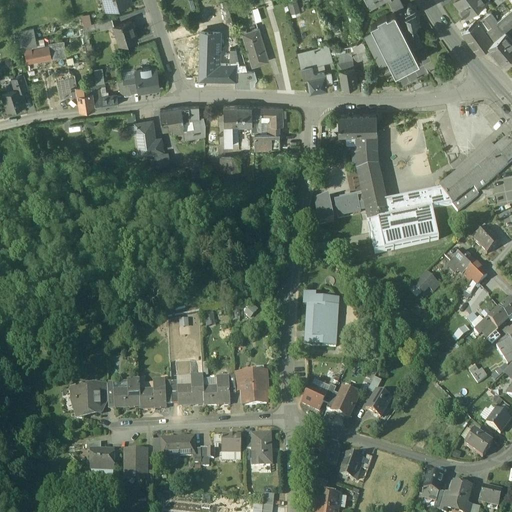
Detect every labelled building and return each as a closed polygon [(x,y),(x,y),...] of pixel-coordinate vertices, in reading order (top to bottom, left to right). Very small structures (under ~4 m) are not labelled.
[(296,0),(289,2),(291,10),(298,8),(296,0)] [(409,18),(404,8),(400,0),(388,0),(393,10),(391,10),(392,12),(387,15),(386,13),(377,18),(378,19),(370,23),(373,29),(364,34),(379,65),(389,60),(395,72),(404,67),(406,72),(412,69),(410,64),(418,60),(412,48),(422,43),(409,18)] [(454,0),(459,6),(458,7),(458,9),(460,12),(462,13),(464,12),(466,15),(484,0),(454,0)] [(409,18),(411,17),(419,13),(414,3),(412,4),(411,3),(410,3),(409,2),(408,3),(407,3),(407,4),(406,5),(407,7),(404,8),(409,18)] [(261,18),(257,6),(251,8),(255,20),(261,18)] [(228,8),(223,10),(226,21),(232,19),(228,8)] [(511,8),(497,21),(490,12),(477,21),(484,31),(491,26),(499,37),(505,31),(505,30),(511,24),(511,8)] [(90,11),(82,12),(84,23),(91,23),(90,11)] [(112,17),(99,21),(101,28),(114,24),(112,17)] [(131,19),(114,24),(120,43),(137,38),(131,19)] [(491,26),(484,31),(477,21),(470,27),(465,30),(464,29),(461,31),(462,32),(461,32),(468,42),(477,53),(487,46),(486,46),(499,37),(491,26)] [(33,27),(21,29),(25,49),(30,48),(30,45),(36,44),(33,27)] [(258,27),(251,29),(252,34),(244,36),(252,63),(267,58),(258,27)] [(220,31),(200,30),(200,51),(213,51),(213,52),(216,52),(216,40),(219,40),(220,31)] [(511,53),(511,39),(505,31),(499,37),(486,46),(487,46),(501,63),(511,53)] [(48,42),(49,45),(51,56),(66,53),(64,39),(48,42)] [(354,52),(337,55),(339,68),(353,66),(369,60),(362,40),(351,44),(354,52)] [(30,48),(25,49),(27,60),(51,56),(49,45),(30,48)] [(235,47),(229,47),(229,62),(235,62),(235,63),(239,63),(235,47)] [(329,47),(297,54),(301,67),(322,62),(332,60),(329,47)] [(229,62),(213,61),(213,52),(213,51),(200,51),(199,76),(234,77),(234,69),(235,69),(235,63),(235,62),(229,62)] [(322,62),(301,67),(303,77),(308,76),(324,73),(322,62)] [(102,66),(94,67),(95,82),(104,81),(102,66)] [(150,66),(141,67),(142,68),(136,69),(137,75),(139,90),(139,91),(146,90),(152,89),(159,88),(156,66),(150,67),(150,66)] [(353,66),(339,68),(342,85),(357,84),(353,66)] [(335,68),(327,69),(328,72),(329,80),(338,79),(335,68)] [(235,69),(234,69),(234,77),(234,84),(250,84),(250,77),(256,77),(253,69),(235,69)] [(77,84),(74,72),(68,70),(55,72),(60,95),(71,93),(78,92),(78,91),(92,90),(91,82),(77,84)] [(324,73),(308,76),(310,90),(326,87),(325,80),(329,80),(328,72),(324,73)] [(28,86),(23,73),(10,77),(14,88),(20,87),(21,89),(28,86)] [(137,75),(123,77),(123,82),(130,81),(129,81),(131,91),(139,90),(137,75)] [(92,82),(91,82),(92,90),(93,98),(101,97),(99,86),(105,86),(104,81),(95,82),(92,82)] [(123,82),(125,94),(125,95),(131,94),(131,91),(129,81),(123,82)] [(14,88),(2,92),(7,108),(25,102),(21,89),(20,87),(14,88)] [(92,90),(78,91),(78,92),(79,108),(95,106),(93,98),(92,90)] [(101,97),(93,98),(95,106),(118,103),(117,95),(101,97)] [(237,104),(223,104),(224,122),(232,122),(237,121),(237,104)] [(252,105),(237,104),(237,121),(251,121),(252,121),(252,105)] [(181,106),(183,120),(192,119),(200,118),(199,105),(181,106)] [(283,106),(252,105),(252,121),(251,121),(251,125),(251,132),(254,132),(254,131),(260,131),(260,119),(270,119),(270,124),(276,124),(279,123),(283,123),(283,114),(285,114),(285,109),(282,109),(283,106)] [(178,106),(160,109),(162,127),(173,126),(174,130),(183,129),(183,124),(184,124),(183,120),(182,108),(180,108),(179,107),(178,106)] [(376,112),(357,113),(357,127),(356,127),(356,136),(355,136),(356,158),(377,158),(376,112)] [(357,127),(357,113),(338,113),(338,132),(355,132),(355,136),(356,136),(356,127),(357,127)] [(200,118),(192,119),(194,126),(192,126),(193,133),(205,130),(205,125),(203,117),(200,118)] [(151,120),(136,122),(140,152),(162,149),(160,137),(154,138),(151,120)] [(232,122),(224,122),(224,142),(232,142),(232,122)] [(260,131),(254,131),(254,132),(254,147),(266,147),(279,147),(279,131),(270,131),(260,131)] [(511,142),(508,138),(489,155),(485,151),(471,163),(489,184),(511,162),(511,142)] [(239,156),(221,157),(221,171),(239,170),(239,156)] [(389,219),(385,203),(377,167),(377,158),(356,158),(352,158),(353,172),(357,173),(361,194),(362,199),(365,212),(368,223),(389,219)] [(471,163),(439,190),(439,191),(452,206),(473,189),(476,194),(489,184),(471,163)] [(473,189),(452,206),(457,213),(478,196),(476,194),(473,189)] [(385,203),(389,219),(432,210),(452,206),(439,191),(385,203)] [(361,194),(329,201),(333,221),(337,220),(334,205),(362,199),(361,194)] [(328,198),(314,201),(319,226),(334,223),(329,201),(328,198)] [(362,199),(334,205),(337,220),(360,215),(360,213),(365,212),(362,199)] [(389,219),(368,223),(374,254),(438,240),(432,210),(389,219)] [(486,229),(473,241),(487,255),(500,243),(486,229)] [(474,264),(462,252),(453,261),(461,269),(465,273),(474,264)] [(453,261),(447,267),(455,275),(458,272),(461,269),(453,261)] [(472,276),(467,272),(475,264),(474,264),(465,273),(470,278),(472,276)] [(475,264),(467,272),(472,276),(470,278),(472,281),(477,285),(487,276),(475,264)] [(426,274),(418,283),(425,290),(421,294),(422,295),(435,283),(426,274)] [(418,283),(414,287),(421,294),(425,290),(418,283)] [(315,295),(304,294),(303,305),(307,306),(307,305),(315,306),(314,309),(334,310),(334,311),(338,311),(338,305),(338,303),(320,302),(321,298),(315,298),(315,295)] [(511,302),(510,300),(498,310),(508,321),(511,317),(511,302)] [(253,305),(245,313),(251,318),(258,310),(253,305)] [(334,310),(314,309),(315,306),(307,305),(304,345),(335,347),(336,340),(336,339),(332,339),(334,310)] [(488,319),(487,319),(491,324),(497,330),(508,321),(498,310),(488,319)] [(479,318),(471,325),(475,329),(483,322),(479,318)] [(475,329),(473,331),(477,335),(478,336),(491,324),(487,319),(488,319),(487,319),(483,322),(475,329)] [(495,333),(487,340),(491,344),(499,337),(495,333)] [(510,338),(496,347),(503,359),(511,353),(511,342),(510,339),(510,338)] [(384,356),(376,352),(372,361),(380,365),(384,356)] [(511,353),(503,359),(507,365),(511,362),(511,353)] [(472,375),(479,383),(487,376),(481,368),(472,375)] [(511,373),(508,370),(503,375),(511,381),(511,373)] [(255,374),(250,374),(249,375),(248,375),(248,379),(241,379),(242,393),(241,393),(242,406),(266,405),(266,391),(267,391),(266,377),(264,375),(256,375),(255,374)] [(203,378),(190,378),(191,388),(177,388),(178,404),(178,406),(204,405),(203,389),(203,378)] [(228,378),(216,379),(217,388),(203,389),(204,405),(204,407),(230,406),(229,395),(228,378)] [(374,379),(368,391),(375,394),(381,382),(374,379)] [(139,382),(127,382),(127,392),(113,392),(114,410),(140,409),(139,383),(139,382)] [(165,382),(139,383),(140,409),(140,411),(166,409),(165,382)] [(326,396),(323,403),(328,405),(334,394),(336,389),(330,386),(326,396)] [(99,387),(87,388),(87,391),(71,391),(72,404),(76,404),(76,421),(83,420),(85,418),(85,416),(101,415),(101,400),(100,400),(99,387)] [(107,387),(99,387),(100,400),(101,400),(107,400),(107,387)] [(326,396),(310,388),(303,403),(319,411),(323,403),(326,396)] [(356,399),(341,392),(339,396),(332,411),(332,412),(339,415),(339,416),(344,418),(347,419),(348,420),(357,400),(357,399),(356,399)] [(328,405),(326,409),(331,412),(332,412),(332,411),(339,396),(334,394),(328,405)] [(383,399),(375,394),(366,410),(380,419),(391,401),(384,397),(383,399)] [(496,411),(486,424),(500,435),(510,421),(496,411)] [(491,436),(482,429),(478,434),(488,441),(491,436)] [(478,434),(474,431),(464,445),(482,458),(492,444),(478,434)] [(270,435),(253,436),(253,438),(253,449),(252,449),(252,450),(253,466),(271,465),(270,435)] [(241,437),(222,437),(222,438),(221,446),(221,454),(240,454),(241,437)] [(194,439),(161,441),(162,456),(179,455),(180,458),(194,457),(195,457),(194,451),(194,439)] [(161,441),(153,442),(153,459),(162,458),(162,456),(161,441)] [(100,444),(87,446),(87,454),(91,454),(91,453),(100,453),(100,444)] [(207,449),(200,449),(200,450),(201,464),(201,467),(209,467),(209,459),(207,459),(207,449)] [(146,452),(125,452),(125,479),(132,479),(135,481),(146,481),(146,473),(146,452)] [(100,453),(91,453),(91,454),(91,471),(113,471),(113,453),(100,453)] [(363,460),(352,457),(350,462),(361,465),(363,460)] [(372,459),(366,457),(362,470),(367,472),(372,459)] [(350,462),(345,460),(339,475),(356,481),(361,465),(350,462)] [(443,477),(428,472),(423,489),(438,493),(439,492),(443,477)] [(327,484),(316,480),(313,486),(325,490),(327,484)] [(450,495),(448,504),(449,504),(457,507),(456,509),(463,511),(464,511),(466,506),(471,489),(454,484),(450,495)] [(501,492),(484,488),(483,488),(480,504),(497,508),(498,508),(501,492)] [(438,493),(423,489),(421,499),(435,503),(438,493)] [(445,494),(439,492),(438,493),(435,503),(434,510),(439,511),(445,494)] [(329,495),(319,493),(317,502),(319,504),(319,510),(334,511),(337,511),(340,497),(337,496),(336,495),(330,494),(329,495)] [(450,495),(445,494),(439,511),(443,511),(446,511),(449,504),(448,504),(450,495)] [(319,504),(317,502),(315,511),(334,511),(319,510),(319,504)]
